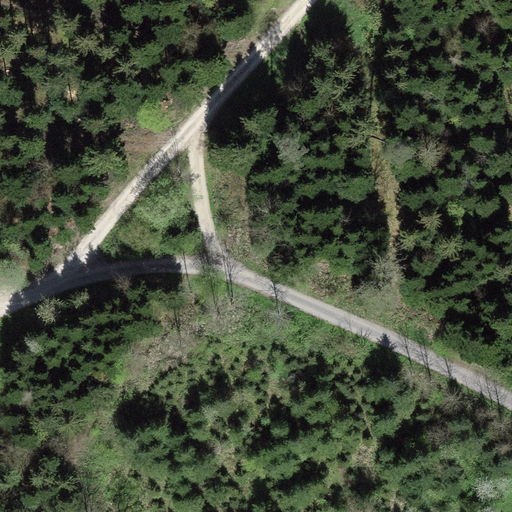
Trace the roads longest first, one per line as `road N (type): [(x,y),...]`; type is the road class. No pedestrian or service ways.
road 1 (residential): [(23,295),(112,263),(177,254),(312,299),(511,394)]
road 2 (track): [(308,0),(58,280)]
road 3 (track): [(196,125),(199,209),(218,265)]
